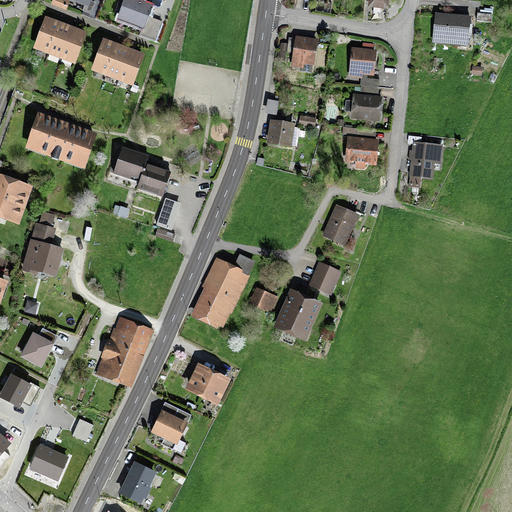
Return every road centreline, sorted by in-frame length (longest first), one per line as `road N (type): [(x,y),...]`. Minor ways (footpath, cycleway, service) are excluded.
road 1 (primary): [(82,511),(234,173),(265,14)]
road 2 (residential): [(1,496),(71,340)]
road 3 (residential): [(390,195),(407,35)]
road 4 (track): [(168,329),(95,303),(77,273),(82,248),(62,240)]
road 5 (residential): [(407,35),(265,14)]
